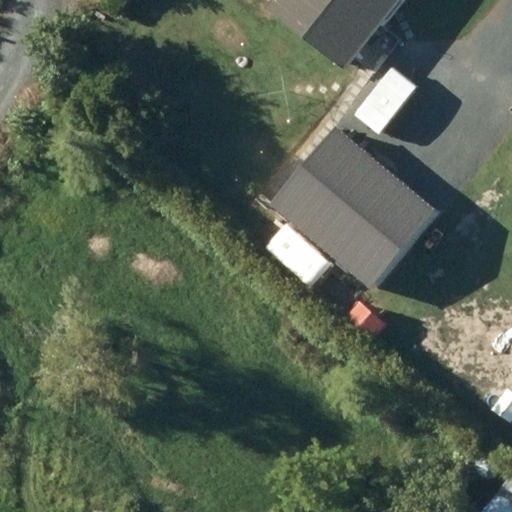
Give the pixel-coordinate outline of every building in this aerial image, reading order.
[(157,0),(181,17),(193,0),(157,0)] [(266,0),(263,5),(340,67),(349,56),(371,74),(401,38),(378,20),(393,0),(266,0)] [(88,71),(114,97),(140,72),(113,46),(88,71)] [(461,363),(498,391),(511,371),(511,368),(477,342),(461,363)] [(476,511),(511,511),(511,489),(505,497),(496,490),(476,511)]
